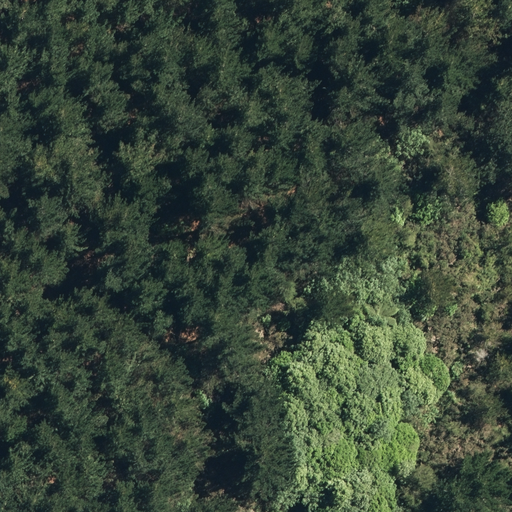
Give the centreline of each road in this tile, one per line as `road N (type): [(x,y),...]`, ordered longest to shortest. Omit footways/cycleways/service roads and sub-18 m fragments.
road 1 (track): [(195,511),(165,485),(0,260)]
road 2 (track): [(420,511),(511,330)]
